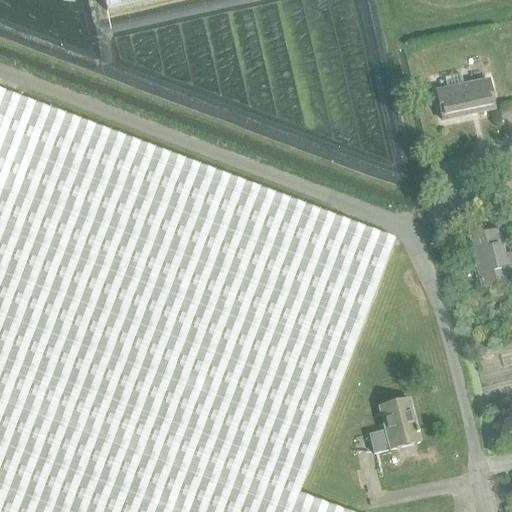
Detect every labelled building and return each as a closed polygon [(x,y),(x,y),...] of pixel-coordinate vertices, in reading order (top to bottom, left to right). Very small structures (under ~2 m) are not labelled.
[(101,0),(104,12),(159,0),(101,0)] [(445,80),(446,85),(448,93),(437,95),(443,123),(494,113),(488,84),(463,89),(460,77),(445,80)] [(0,511),(339,511),(298,496),(393,245),(367,229),(0,91),(0,511)] [(484,289),(511,283),(509,273),(511,272),(511,257),(506,259),(500,235),(473,241),(484,289)] [(389,453),(420,445),(409,402),(378,410),(384,434),(367,438),(372,456),(389,452),(389,453)]
